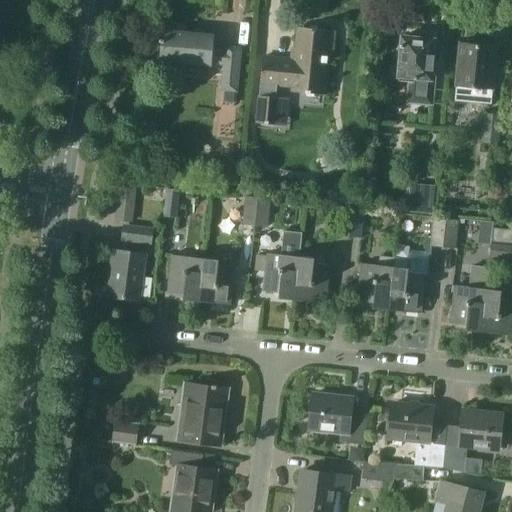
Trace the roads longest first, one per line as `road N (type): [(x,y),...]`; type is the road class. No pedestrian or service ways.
road 1 (tertiary): [(90,0),(19,511)]
road 2 (residential): [(511,373),(269,346)]
road 3 (residential): [(254,511),(269,346)]
